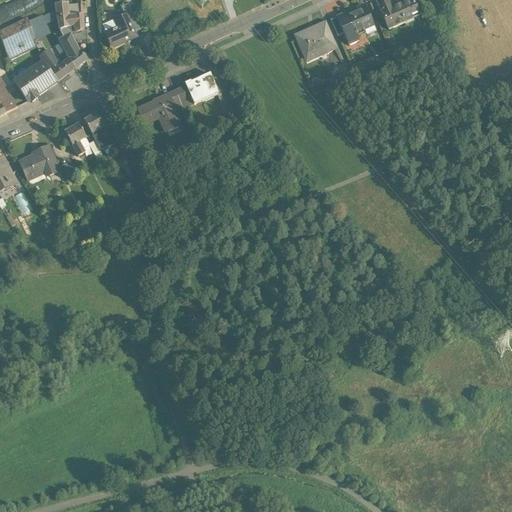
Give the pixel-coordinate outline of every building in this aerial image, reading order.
[(36,0),(32,0),(0,13),(0,24),(22,15),(22,16),(40,8),(36,0)] [(390,13),(385,2),(374,7),(387,36),(419,22),(412,7),(411,8),(410,4),(390,13)] [(64,9),(55,10),(57,24),(59,35),(70,31),(68,22),(67,6),(64,7),(64,9)] [(139,35),(128,9),(121,12),(125,21),(126,21),(134,37),(139,35)] [(372,32),(363,11),(354,15),(356,18),(345,22),(348,30),(339,34),(342,40),(347,52),(358,47),(354,40),(372,32)] [(78,21),(68,22),(70,31),(71,42),(77,39),(76,38),(82,35),(83,35),(82,20),(78,21)] [(344,20),(335,24),(339,34),(348,30),(345,22),(344,20)] [(125,21),(116,25),(120,34),(116,35),(112,37),(106,40),(111,53),(136,43),(134,37),(126,21),(125,21)] [(28,28),(33,41),(48,36),(41,22),(28,28)] [(27,24),(0,36),(0,43),(5,57),(34,43),(33,41),(28,28),(27,24)] [(335,24),(329,26),(336,42),(342,40),(339,34),(335,24)] [(323,29),(295,42),(306,66),(334,54),(323,29)] [(70,31),(59,35),(63,42),(66,48),(73,46),(71,42),(70,31)] [(66,48),(63,42),(58,45),(69,65),(73,62),(66,48)] [(34,45),(20,52),(23,58),(36,51),(34,45)] [(47,45),(37,52),(40,61),(49,56),(51,55),(47,45)] [(80,57),(79,57),(73,46),(66,48),(73,62),(78,70),(85,65),(80,57)] [(20,52),(7,59),(8,60),(10,64),(23,58),(20,52)] [(69,65),(59,71),(49,56),(40,61),(43,65),(57,86),(74,73),(69,65)] [(73,62),(69,65),(74,73),(78,70),(73,62)] [(56,86),(43,66),(29,76),(42,96),(56,86)] [(29,76),(14,87),(27,106),(30,105),(31,106),(37,103),(36,101),(42,96),(29,76)] [(184,89),(185,90),(192,109),(217,98),(209,79),(190,87),(189,87),(184,89)] [(334,80),(325,84),(328,93),(337,89),(334,80)] [(17,112),(4,93),(5,92),(0,83),(0,108),(1,110),(5,117),(17,112)] [(192,109),(185,90),(168,97),(176,116),(192,109)] [(176,116),(168,97),(151,104),(152,106),(136,113),(144,131),(160,124),(166,138),(180,132),(174,117),(176,116)] [(237,115),(231,117),(238,132),(243,130),(237,115)] [(96,118),(83,125),(91,139),(104,132),(96,118)] [(78,128),(64,136),(72,150),(78,161),(84,157),(82,152),(88,148),(85,143),(86,142),(78,128)] [(104,132),(91,139),(100,154),(100,155),(112,148),(104,132)] [(94,145),(88,148),(93,157),(100,154),(94,145)] [(48,151),(37,156),(38,158),(19,166),(29,189),(30,188),(29,184),(46,176),(48,180),(59,176),(48,151)] [(2,163),(0,163),(0,195),(15,188),(2,163)] [(74,183),(66,168),(60,171),(67,186),(74,183)] [(112,229),(120,227),(115,213),(108,216),(112,229)] [(138,214),(132,217),(134,223),(141,220),(138,214)] [(23,266),(15,253),(8,257),(17,270),(23,266)] [(203,442),(195,444),(198,455),(206,452),(203,442)]
